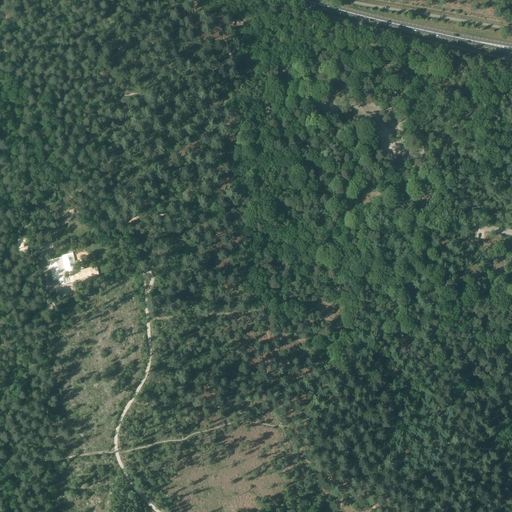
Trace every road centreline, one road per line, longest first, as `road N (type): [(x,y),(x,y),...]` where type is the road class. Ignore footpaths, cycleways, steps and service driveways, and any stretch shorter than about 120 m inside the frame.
road 1 (unknown): [(396,166),(332,210),(254,295),(282,426),(238,421),(119,452),(0,461)]
road 2 (track): [(64,126),(110,195),(144,289),(149,365),(118,422),(116,452),(161,511)]
road 3 (track): [(101,242),(136,218),(244,204),(248,265),(259,291),(315,306),(333,320)]
road 4 (track): [(247,83),(64,126)]
road 5 (track): [(0,416),(25,353),(0,291)]
road 6 (track): [(50,245),(44,260),(55,288),(136,265)]
road 7 (primary): [(427,31),(303,0)]
